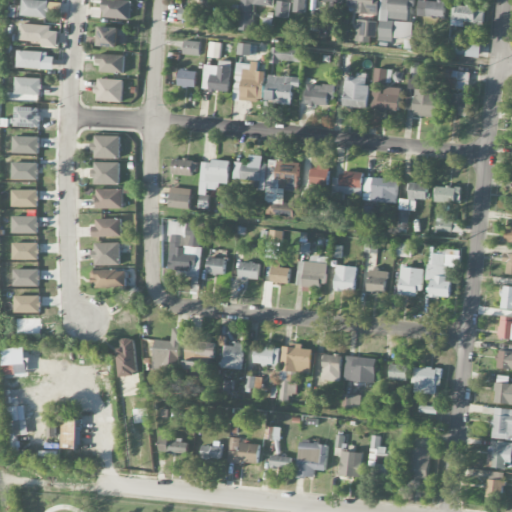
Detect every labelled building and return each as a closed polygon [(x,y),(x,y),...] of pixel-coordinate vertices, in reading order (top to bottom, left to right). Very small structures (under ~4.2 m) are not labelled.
[(49,2),(36,0),(23,0),(21,15),(47,18),(49,2)] [(103,0),(103,18),(131,19),(131,0),(129,0),(103,0)] [(240,0),(239,30),(252,31),(253,5),(273,6),(273,0),(240,0)] [(288,18),(289,1),(276,0),(275,17),(288,18)] [(294,0),(293,12),(304,13),(305,0),(294,0)] [(324,0),(324,8),(334,9),(335,4),(344,4),(343,0),(324,0)] [(355,12),(376,14),(377,0),(347,0),(347,6),(356,6),(355,12)] [(411,39),(412,22),(408,22),(408,6),(414,6),(414,0),(380,0),(378,41),(392,42),(392,38),(411,39)] [(445,2),(424,0),(418,0),(417,15),(443,18),(445,2)] [(451,26),(463,27),(463,21),(474,22),(474,27),(482,28),(484,7),(452,5),(451,26)] [(179,20),(192,21),(193,9),(180,8),(179,20)] [(356,36),(376,37),(377,21),(356,20),(356,36)] [(45,42),(46,24),(20,24),(20,41),(45,42)] [(127,28),(100,27),(100,46),(126,46),(127,28)] [(200,41),(184,41),(184,55),(200,55),(200,41)] [(253,44),(240,43),(240,54),(252,55),(253,44)] [(270,62),(303,63),(303,49),(271,48),(270,62)] [(44,51),(18,50),(17,67),(43,69),(44,51)] [(125,55),(98,54),(97,64),(101,64),(100,72),(125,73),(125,55)] [(231,61),(219,61),(219,66),(205,65),(203,90),(230,91),(231,61)] [(234,100),(263,101),(265,71),(258,71),(258,63),(235,62),(234,100)] [(399,111),(400,87),(391,86),(392,69),(374,68),(372,109),(399,111)] [(179,86),(196,87),(197,71),(180,70),(179,86)] [(468,71),(445,71),(445,89),(468,89),(468,71)] [(345,77),(344,107),(367,108),(369,73),(357,73),(356,77),(345,77)] [(293,87),(300,88),(300,77),(267,75),(266,101),(292,102),(293,87)] [(41,95),(42,78),(16,78),(15,94),(41,95)] [(413,116),(438,117),(439,91),(416,89),(417,78),(408,78),(407,105),(413,105),(413,116)] [(124,80),(97,79),(96,101),(123,102),(124,80)] [(333,86),(307,84),(306,105),(331,106),(333,86)] [(467,116),(468,95),(449,94),(448,115),(467,116)] [(40,127),(40,107),(15,107),(14,127),(40,127)] [(40,137),(13,136),(13,153),(39,154),(40,137)] [(120,159),(120,136),(94,136),(93,151),(95,151),(95,158),(120,159)] [(263,156),(250,155),(250,163),(235,162),(234,179),(255,180),(254,189),(266,189),(267,164),(262,163),(263,156)] [(194,161),(174,158),(172,174),(192,177),(194,161)] [(229,184),(230,162),(202,160),(200,199),(207,200),(208,189),(218,190),(218,183),(229,184)] [(299,162),(269,161),(266,215),(293,217),(293,204),(284,203),(284,190),(297,191),(299,162)] [(13,179),(39,180),(39,163),(13,162),(13,179)] [(119,185),(120,163),(93,162),(93,184),(119,185)] [(329,185),(330,167),(312,166),(311,184),(329,185)] [(342,178),(333,178),(332,194),(362,196),(363,172),(342,171),(342,178)] [(397,202),(397,178),(365,177),(364,201),(397,202)] [(416,213),(416,199),(427,200),(428,183),(410,183),(410,200),(400,199),(399,212),(416,213)] [(461,187),(436,186),(435,202),(461,203),(461,187)] [(190,188),(171,187),(170,208),(189,209),(190,188)] [(123,208),(122,189),(97,189),(97,209),(123,208)] [(39,190),(13,190),(12,207),(38,207),(39,190)] [(436,230),(452,232),(454,215),(438,213),(436,230)] [(13,217),(13,233),(39,233),(39,216),(13,217)] [(95,237),(122,236),(121,218),(94,219),(95,237)] [(168,270),(180,270),(180,276),(199,277),(203,224),(171,221),(168,270)] [(13,259),(39,260),(39,243),(13,242),(13,259)] [(120,243),(94,243),(94,265),(120,265),(120,243)] [(397,256),(411,257),(412,244),(397,243),(397,256)] [(450,298),(452,276),(447,276),(448,267),(454,267),(455,254),(428,253),(427,280),(431,280),(430,296),(450,298)] [(299,261),(297,286),(310,287),(326,288),(327,256),(311,256),(310,262),(299,261)] [(226,258),(208,257),(207,274),(225,275),(226,258)] [(281,261),(273,260),(272,283),(289,284),(290,268),(281,268),(281,261)] [(261,263),(241,262),(240,279),(260,279),(261,263)] [(355,291),(357,267),(337,265),(335,289),(355,291)] [(423,269),(402,266),(399,294),(420,297),(423,269)] [(126,286),(126,269),(92,270),(92,287),(126,286)] [(369,269),(368,292),(386,293),(388,270),(369,269)] [(14,286),(40,286),(40,270),(14,270),(14,286)] [(511,309),(511,286),(503,286),(502,309),(511,309)] [(15,312),(41,313),(42,296),(15,295),(15,312)] [(511,316),(500,316),(499,338),(511,339),(511,316)] [(155,340),(154,369),(179,371),(181,344),(186,345),(187,329),(173,328),(172,341),(155,340)] [(216,342),(187,340),(185,374),(194,375),(195,370),(205,370),(205,362),(215,362),(216,342)] [(224,368),(243,369),(244,345),(225,344),(224,368)] [(311,374),(313,350),(303,349),(303,346),(284,344),(279,392),(287,392),(289,372),(311,374)] [(280,348),(255,347),(255,364),(280,365),(280,348)] [(498,369),(511,369),(511,351),(499,351),(498,369)] [(323,380),(341,381),(342,355),(324,354),(323,380)] [(345,380),(375,382),(377,358),(347,356),(345,380)] [(26,373),(24,359),(14,360),(16,374),(26,373)] [(408,365),(391,364),(390,380),(408,380),(408,365)] [(511,404),(511,383),(496,383),(495,404),(511,404)] [(361,395),(344,394),(343,409),(361,410),(361,395)] [(7,407),(10,442),(17,442),(16,436),(28,435),(25,406),(7,407)] [(511,410),(495,409),(493,439),(511,440),(511,410)] [(48,437),(58,436),(58,415),(47,415),(48,437)] [(281,427),(266,426),(265,439),(280,440),(281,427)] [(371,459),(376,459),(376,475),(398,475),(398,450),(381,449),(381,436),(372,436),(371,459)] [(170,441),(170,437),(160,437),(160,453),(188,454),(188,441),(170,441)] [(240,443),(240,438),(229,437),(229,462),(259,464),(260,444),(240,443)] [(506,462),(511,462),(511,441),(489,440),(488,467),(505,468),(506,462)] [(315,478),(316,470),(326,471),(329,445),(300,442),(297,476),(315,478)] [(222,446),(202,445),(201,458),(222,459),(222,446)] [(411,477),(430,478),(430,448),(412,447),(411,477)] [(363,452),(342,451),(341,476),(362,477),(363,452)] [(290,469),(292,458),(272,455),(271,466),(290,469)] [(503,473),(489,471),(487,496),(501,498),(503,473)]
